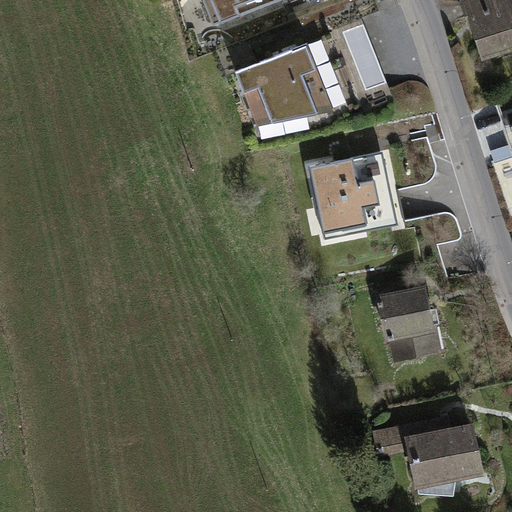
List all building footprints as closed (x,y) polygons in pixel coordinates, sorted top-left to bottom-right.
[(281,0),(197,0),(208,27),(282,1),(281,0)] [(511,0),(475,0),(461,5),(480,62),(511,51),(511,0)] [(345,36),(369,95),(389,86),(365,27),(345,36)] [(320,32),(242,59),(267,130),(345,103),(320,32)] [(511,120),(502,123),(511,158),(511,120)] [(375,155),(330,164),(344,235),(389,225),(375,155)] [(423,286),(368,295),(376,342),(387,340),(390,360),(434,353),(423,286)] [(471,426),(401,436),(408,487),(479,476),(471,426)]
